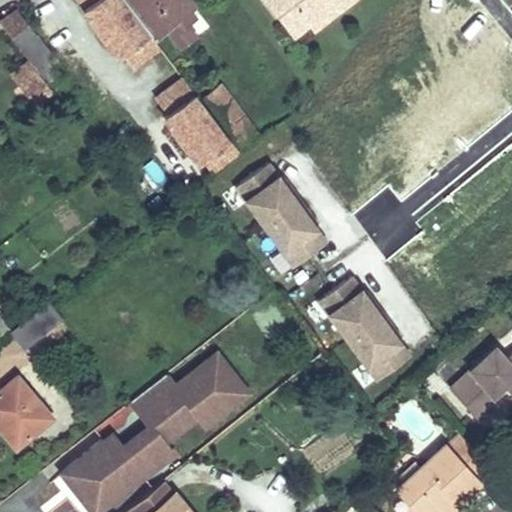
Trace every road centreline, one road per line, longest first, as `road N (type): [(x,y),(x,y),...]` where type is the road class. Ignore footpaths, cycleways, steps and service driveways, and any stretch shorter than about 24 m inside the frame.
road 1 (unknown): [(54,0),(179,167)]
road 2 (unknown): [(511,150),(378,251)]
